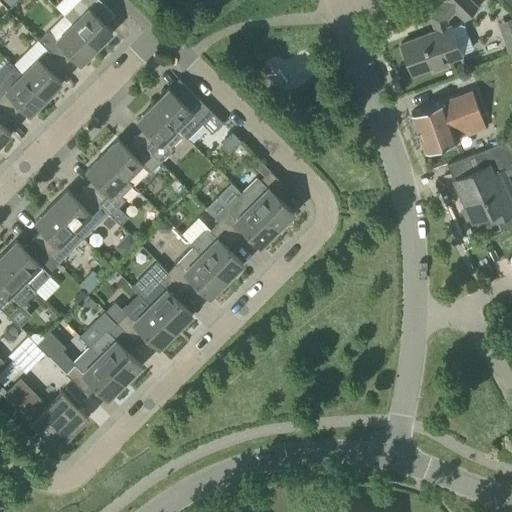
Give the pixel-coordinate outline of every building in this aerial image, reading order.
[(105,22),(114,13),(101,0),(77,0),(62,15),(71,24),(95,47),(112,30),(105,22)] [(462,54),(461,51),(470,48),(470,44),(463,23),(460,21),(448,25),(446,19),(455,9),(464,18),(477,5),(471,0),(445,0),(430,15),(435,30),(405,41),(416,71),(435,64),(436,69),(448,64),(447,60),(462,54)] [(80,62),(95,47),(71,24),(56,38),(48,30),(38,39),(47,48),(63,64),(73,55),(80,62)] [(47,48),(20,74),(44,98),(61,81),(54,73),(63,64),(47,48)] [(44,98),(20,74),(7,61),(0,68),(0,102),(13,115),(22,106),(29,113),(44,98)] [(153,103),(184,133),(187,137),(213,112),(186,84),(176,94),(169,86),(153,103)] [(411,111),(425,150),(458,138),(457,137),(486,127),(473,89),(444,100),(444,99),(411,111)] [(13,115),(0,102),(0,142),(10,132),(3,124),(13,115)] [(144,126),(135,135),(160,161),(170,152),(170,148),(184,133),(153,103),(137,119),(144,126)] [(227,146),(230,149),(241,139),(233,132),(227,138),(227,146)] [(160,161),(135,135),(125,145),(118,137),(102,153),(132,184),(133,184),(126,177),(142,161),(151,171),(160,161)] [(511,145),(509,138),(475,152),(481,166),(454,178),(466,204),(462,206),(467,217),(471,216),(472,219),(488,212),(491,220),(511,210),(511,200),(499,171),(511,164),(511,145)] [(84,186),(100,203),(111,213),(126,199),(122,195),(132,184),(102,153),(86,170),(93,177),(84,186)] [(257,176),(241,191),(277,227),(294,210),(279,195),(288,186),(270,169),(260,178),(257,176)] [(215,216),(240,191),(228,179),(203,204),(215,216)] [(100,203),(84,186),(74,196),(67,188),(51,204),(75,228),(100,203)] [(261,244),(277,227),(241,191),(228,204),(228,210),(219,219),(237,238),(246,229),(261,244)] [(42,228),(33,237),(49,253),(75,228),(51,204),(35,220),(42,228)] [(228,247),(237,238),(219,219),(209,229),(207,227),(202,229),(190,241),(193,245),(226,278),(243,261),(228,247)] [(128,231),(114,245),(123,254),(137,240),(128,231)] [(16,239),(0,255),(35,290),(51,274),(48,271),(57,262),(49,253),(33,237),(23,246),(16,239)] [(226,278),(193,245),(168,270),(187,289),(195,280),(210,294),(226,278)] [(35,290),(0,255),(0,306),(9,315),(35,290)] [(142,296),(150,303),(175,329),(192,312),(178,298),(187,289),(168,270),(142,296)] [(159,345),(175,329),(150,303),(134,319),(115,300),(105,310),(117,321),(136,340),(145,331),(159,345)] [(117,321),(107,331),(105,329),(89,345),(124,380),(141,363),(127,349),(136,340),(117,321)] [(8,363),(0,371),(0,380),(3,384),(16,371),(21,367),(25,372),(45,352),(36,343),(28,334),(8,354),(13,359),(11,361),(8,363)] [(124,380),(89,345),(74,360),(76,362),(66,372),(84,390),(93,381),(108,396),(124,380)] [(9,392),(5,396),(43,434),(45,433),(58,446),(88,416),(62,390),(48,404),(20,376),(6,390),(9,392)]
